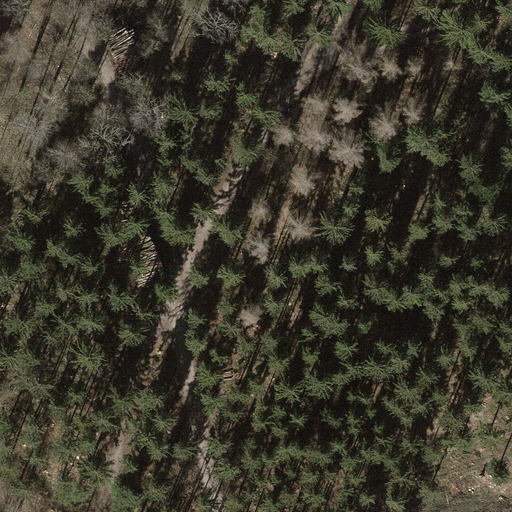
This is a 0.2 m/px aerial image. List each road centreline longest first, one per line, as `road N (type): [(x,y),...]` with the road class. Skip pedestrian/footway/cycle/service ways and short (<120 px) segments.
road 1 (track): [(168,304),(348,0)]
road 2 (track): [(78,0),(101,52),(168,304)]
